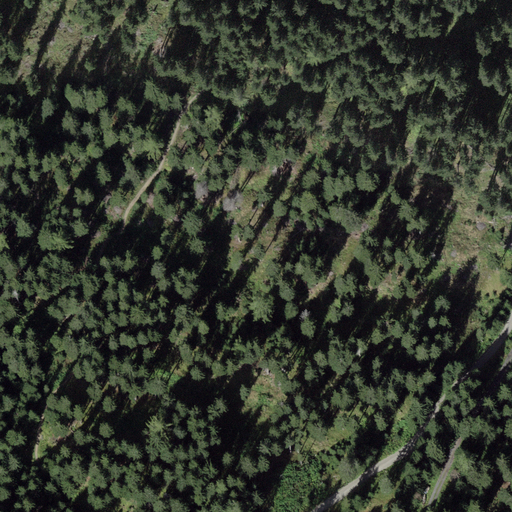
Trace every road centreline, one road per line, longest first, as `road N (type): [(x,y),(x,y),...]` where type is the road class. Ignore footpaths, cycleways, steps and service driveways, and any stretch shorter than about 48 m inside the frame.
road 1 (track): [(317,511),(417,440),(430,413),(511,316)]
road 2 (track): [(427,511),(461,431),(511,353)]
